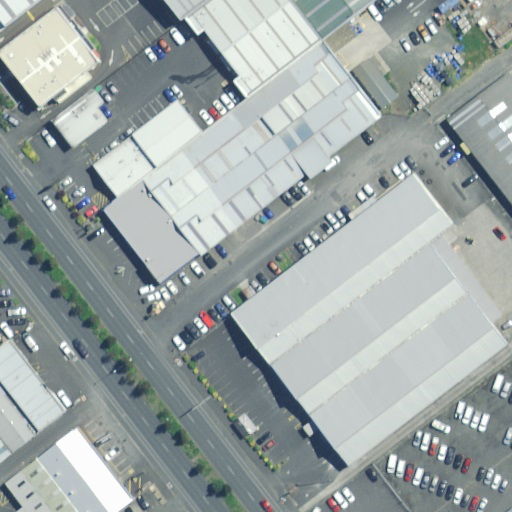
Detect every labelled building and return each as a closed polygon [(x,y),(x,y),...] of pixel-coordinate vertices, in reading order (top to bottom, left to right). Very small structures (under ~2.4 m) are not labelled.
[(44,0),(0,0),(0,16),(8,28),(44,0)] [(326,39),(296,0),(166,0),(183,21),(194,13),(256,93),(324,40),(326,39)] [(296,0),(326,39),(327,40),(378,0),(296,0)] [(91,65),(48,11),(0,48),(0,69),(32,111),(91,65)] [(351,27),(328,44),(336,54),(359,37),(351,27)] [(383,115),(324,40),(256,93),(203,134),(146,178),(203,253),(383,115)] [(384,76),(387,74),(374,57),(355,72),(383,110),(400,97),(384,76)] [(511,86),(502,74),(436,125),(511,222),(511,86)] [(84,91),(46,119),(66,147),(101,121),(90,106),(94,104),(84,91)] [(120,197),(146,178),(203,134),(176,100),(94,163),(120,197)] [(446,230),(404,176),(222,317),(341,470),(501,345),(424,246),(446,230)] [(203,253),(146,178),(120,197),(102,211),(159,286),(203,253)] [(60,413),(4,341),(0,344),(0,448),(5,455),(60,413)] [(110,511),(128,498),(72,427),(0,483),(0,486),(20,511),(110,511)]
